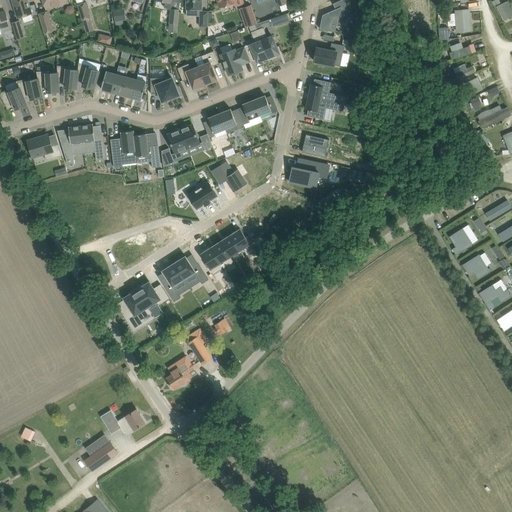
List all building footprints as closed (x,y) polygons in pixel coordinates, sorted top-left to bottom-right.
[(12,0),(18,18),(32,13),(28,0),(12,0)] [(67,0),(43,0),(46,9),(68,2),(67,0)] [(169,32),(177,33),(179,9),(171,9),(173,2),(171,2),(171,0),(161,0),(166,1),(164,7),(171,9),(169,32)] [(195,16),(197,16),(200,16),(200,26),(208,26),(208,21),(208,12),(208,11),(202,11),(202,0),(186,0),(186,9),(195,10),(195,16)] [(353,19),(344,0),(341,0),(333,3),(336,9),(323,15),(320,28),(335,32),(337,26),(339,19),(345,16),(347,21),(353,19)] [(507,0),(497,5),(504,20),(511,16),(511,4),(510,0),(507,0)] [(91,17),(86,2),(78,5),(84,26),(92,24),(90,18),(91,17)] [(251,5),(243,8),(249,26),(256,24),(258,23),(251,5)] [(456,30),(472,30),(471,8),(455,8),(456,30)] [(115,21),(123,20),(121,9),(113,10),(115,21)] [(0,27),(1,30),(10,27),(8,21),(5,11),(0,12),(0,27)] [(54,30),(48,11),(39,14),(45,33),(54,30)] [(271,19),(273,26),(290,21),(288,13),(271,19)] [(13,23),(16,34),(23,32),(20,20),(13,23)] [(256,24),(249,26),(251,32),(257,30),(256,24)] [(257,30),(269,59),(277,56),(276,54),(279,53),(273,36),(268,38),(264,27),(257,30)] [(231,33),(234,41),(241,39),(237,30),(231,33)] [(261,62),(269,59),(257,30),(251,32),(256,43),(251,44),(258,62),(260,60),(261,62)] [(111,45),(113,37),(100,34),(97,42),(111,45)] [(219,44),(217,38),(209,40),(212,47),(219,44)] [(477,52),(475,42),(465,44),(464,41),(444,45),(447,59),(477,52)] [(330,50),(317,47),(314,61),(319,62),(318,65),(329,67),(330,64),(335,65),(340,66),(345,45),(332,43),(330,50)] [(243,69),(241,65),(240,63),(243,62),(244,63),(250,61),(245,47),(236,51),(235,49),(221,54),(229,75),(243,69)] [(6,50),(8,58),(16,55),(19,54),(17,49),(14,50),(14,48),(6,50)] [(123,50),(121,56),(129,58),(130,52),(123,50)] [(206,63),(198,66),(205,84),(217,79),(212,66),(219,63),(214,51),(202,55),(206,63)] [(84,79),(83,85),(94,88),(99,71),(82,66),(80,65),(80,63),(79,63),(79,70),(78,78),(84,79)] [(178,68),(183,81),(189,78),(194,89),(205,84),(198,66),(191,69),(189,63),(178,68)] [(65,81),(65,87),(77,88),(78,78),(79,70),(58,68),(58,65),(57,65),(58,73),(59,80),(65,81)] [(481,86),(479,80),(493,76),(491,70),(464,77),(468,90),(481,86)] [(47,85),(47,91),(59,90),(59,80),(58,73),(38,74),(37,71),(38,79),(39,78),(40,86),(47,85)] [(106,72),(101,89),(112,92),(116,74),(106,72)] [(116,74),(112,92),(122,94),(126,77),(116,74)] [(126,77),(122,94),(131,97),(136,79),(126,77)] [(171,98),(172,100),(179,97),(178,95),(179,94),(176,86),(170,89),(165,77),(151,78),(151,94),(160,93),(163,101),(171,98)] [(30,93),(31,98),(43,96),(40,86),(39,78),(38,79),(18,83),(17,81),(20,87),(23,94),(30,93)] [(136,79),(131,97),(142,99),(143,94),(146,82),(136,79)] [(311,84),(309,96),(345,104),(345,103),(340,102),(341,95),(329,93),(332,82),(315,79),(314,84),(313,84),(311,84)] [(498,86),(489,89),(491,95),(500,92),(498,86)] [(14,103),(16,108),(27,104),(23,94),(20,87),(1,95),(0,93),(0,94),(6,106),(14,103)] [(265,95),(254,99),(260,115),(271,111),(272,113),(279,111),(277,107),(271,109),(266,97),(265,95)] [(345,104),(309,96),(306,109),(308,109),(307,116),(324,119),(326,108),(343,111),(345,104)] [(248,118),(243,120),(244,124),(250,122),(249,119),(260,115),(254,99),(252,100),(251,99),(246,101),(246,103),(243,104),(244,106),(248,118)] [(482,125),(511,118),(509,105),(479,112),(482,125)] [(231,109),(220,113),(228,133),(245,126),(244,124),(243,120),(240,113),(234,115),(232,111),(231,109)] [(210,122),(204,125),(208,133),(210,138),(216,135),(215,133),(225,129),(227,133),(228,133),(220,113),(208,118),(209,120),(210,122)] [(93,124),(81,125),(84,146),(84,153),(84,146),(95,145),(95,152),(97,160),(105,159),(102,135),(95,136),(94,126),(93,124)] [(182,128),(181,129),(188,148),(200,143),(193,124),(189,126),(188,124),(182,127),(182,128)] [(70,139),(61,140),(68,164),(74,163),(73,155),(72,147),(83,146),(84,153),(84,146),(81,125),(69,127),(69,129),(70,139)] [(356,126),(355,134),(368,135),(369,127),(356,126)] [(172,132),(168,134),(175,153),(177,158),(182,156),(180,151),(188,148),(181,129),(179,130),(178,128),(172,131),(172,132)] [(122,138),(111,139),(114,167),(123,166),(123,164),(122,153),(136,151),(136,156),(137,163),(136,156),(136,151),(133,130),(121,132),(122,138)] [(134,130),(133,130),(136,151),(136,156),(137,163),(138,163),(137,156),(138,156),(151,154),(152,161),(153,167),(161,166),(158,141),(147,142),(146,133),(134,135),(134,130)] [(511,131),(501,135),(507,154),(511,152),(511,131)] [(208,133),(201,136),(206,149),(213,146),(210,138),(208,133)] [(49,134),(27,141),(33,157),(45,154),(47,160),(62,155),(59,144),(52,146),(49,136),(49,134)] [(302,152),(326,157),(329,139),(306,134),(302,152)] [(169,148),(162,150),(164,166),(175,162),(169,148)] [(292,171),(290,182),(316,187),(319,175),(327,177),(330,165),(299,159),(296,172),(292,171)] [(221,165),(213,170),(221,184),(227,180),(234,191),(247,183),(238,168),(228,175),(221,165)] [(209,182),(188,195),(197,209),(204,205),(205,206),(211,202),(210,201),(218,196),(209,182)] [(320,200),(323,206),(342,194),(339,188),(320,200)] [(116,200),(103,204),(110,226),(120,223),(118,219),(133,215),(129,201),(127,202),(123,189),(114,192),(116,200)] [(289,221),(300,214),(291,199),(286,203),(287,205),(283,207),(282,205),(281,206),(276,199),(261,208),(275,229),(288,220),(289,221)] [(511,205),(508,199),(486,211),(490,220),(511,207),(511,205)] [(481,231),(487,229),(482,216),(476,219),(481,231)] [(449,236),(458,252),(479,240),(469,223),(449,236)] [(511,224),(498,231),(502,240),(511,235),(511,224)] [(241,228),(231,235),(240,250),(250,244),(241,228)] [(227,237),(221,241),(231,257),(240,250),(231,235),(227,237)] [(221,241),(211,247),(221,263),(231,257),(221,241)] [(491,248),(500,259),(505,255),(497,244),(491,248)] [(211,247),(201,254),(211,269),(221,263),(211,247)] [(476,273),(479,277),(491,270),(487,264),(492,262),(485,251),(462,264),(469,276),(476,273)] [(186,256),(174,263),(186,281),(196,274),(202,283),(209,279),(199,264),(193,268),(186,256)] [(174,263),(163,271),(170,282),(165,286),(174,301),(181,297),(175,288),(186,281),(174,263)] [(503,279),(480,290),(488,308),(511,296),(503,279)] [(136,287),(148,306),(156,302),(158,305),(170,298),(161,284),(154,288),(150,281),(145,284),(144,283),(136,287)] [(148,306),(136,287),(129,292),(130,294),(124,298),(131,309),(124,313),(135,330),(144,324),(140,317),(151,311),(148,306)] [(222,297),(218,292),(212,296),(215,302),(222,297)] [(511,323),(511,309),(497,316),(503,328),(511,323)] [(216,325),(217,327),(214,329),(217,334),(220,332),(221,333),(230,327),(225,319),(216,325)] [(187,336),(191,341),(189,343),(203,364),(212,358),(202,343),(208,339),(201,327),(187,336)] [(187,380),(192,376),(190,372),(195,369),(191,363),(181,369),(178,365),(170,370),(173,374),(167,378),(170,383),(168,384),(171,388),(173,387),(174,389),(181,384),(182,385),(187,382),(186,381),(187,380)] [(137,409),(117,421),(125,435),(134,429),(135,429),(145,423),(137,409)] [(36,432),(27,428),(23,437),(31,441),(36,432)] [(94,472),(119,454),(113,445),(87,462),(94,472)] [(107,511),(98,500),(85,510),(85,511),(83,511),(107,511)]
